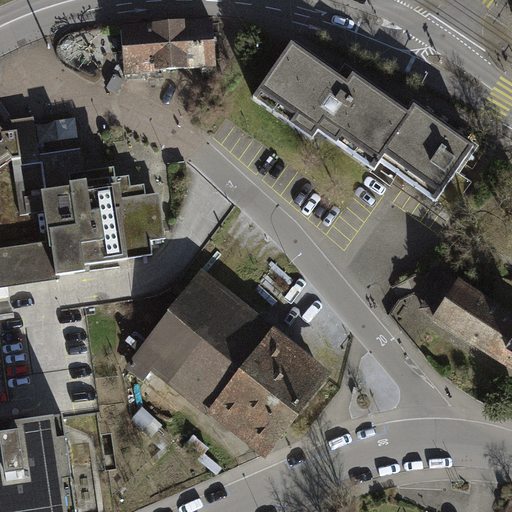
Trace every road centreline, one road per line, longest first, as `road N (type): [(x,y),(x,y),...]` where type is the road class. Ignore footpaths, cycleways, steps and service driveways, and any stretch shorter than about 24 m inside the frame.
road 1 (residential): [(463,441),(284,228),(169,130),(116,101),(0,84)]
road 2 (residential): [(463,441),(369,452),(228,511)]
road 3 (tertiary): [(404,40),(511,104)]
